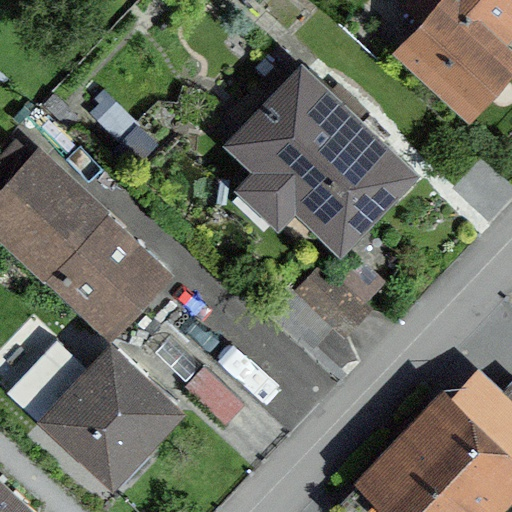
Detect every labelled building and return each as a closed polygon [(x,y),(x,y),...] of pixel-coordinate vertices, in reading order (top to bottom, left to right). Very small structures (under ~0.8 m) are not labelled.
[(407,47),(469,104),(511,58),(491,40),(506,24),(510,28),(511,25),(511,0),(442,0),(447,4),(407,47)] [(342,237),(405,170),(379,145),(384,139),(363,119),(358,125),(304,74),(241,141),(265,164),(244,186),(278,218),(299,196),(342,237)] [(0,219),(111,323),(159,272),(41,161),(0,204),(0,219)] [(322,264),(299,289),(342,328),(364,304),(322,264)] [(52,355),(14,396),(39,420),(48,411),(113,471),(172,408),(111,352),(77,388),(73,384),(78,379),(52,355)] [(204,364),(185,385),(226,422),(245,402),(204,364)] [(349,511),(490,511),(511,490),(511,387),(500,399),(478,378),(349,511)] [(0,511),(20,511),(0,493),(0,511)]
